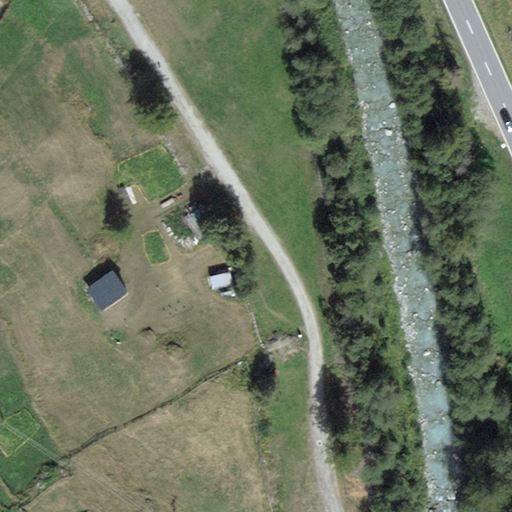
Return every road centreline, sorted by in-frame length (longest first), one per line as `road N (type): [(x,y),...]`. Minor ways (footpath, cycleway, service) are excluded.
road 1 (track): [(294,278),(172,89),(103,0)]
road 2 (track): [(236,0),(294,278)]
road 3 (track): [(333,511),(318,442),(312,330),(294,278)]
road 4 (tertiary): [(462,0),(511,114)]
